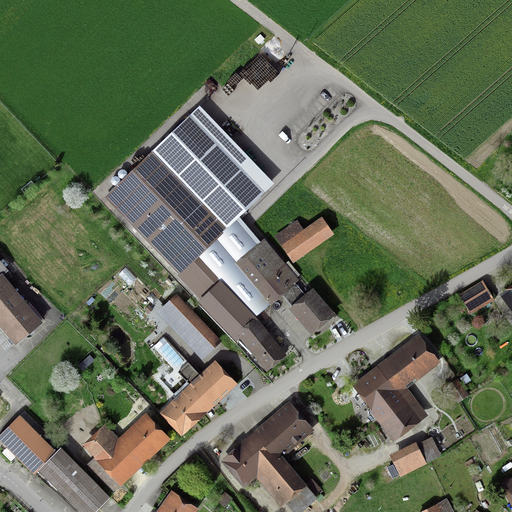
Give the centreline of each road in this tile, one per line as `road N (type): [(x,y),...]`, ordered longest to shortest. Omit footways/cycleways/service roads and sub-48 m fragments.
road 1 (residential): [(128,511),(180,455),(248,408),(345,344),(511,254)]
road 2 (residential): [(511,212),(237,0)]
